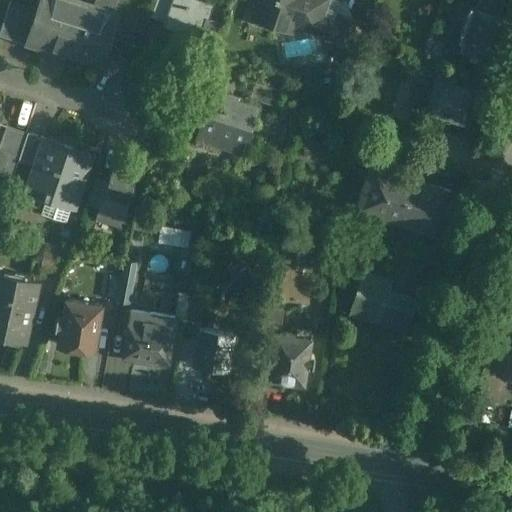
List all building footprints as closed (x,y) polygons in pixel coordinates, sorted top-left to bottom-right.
[(96,0),(94,10),(62,0),(39,0),(34,16),(25,43),(48,51),(48,52),(62,56),(63,53),(101,66),(122,0),(96,0)] [(204,6),(186,0),(171,0),(162,28),(163,29),(164,24),(200,36),(199,41),(200,41),(207,20),(200,18),(204,6)] [(262,0),(263,0),(259,14),(268,18),(265,27),(288,35),(291,26),(306,31),(310,19),(319,23),(326,3),(318,0),(262,0)] [(506,0),(480,0),(477,12),(500,20),(506,0)] [(34,16),(8,7),(0,31),(0,37),(24,46),(25,43),(34,16)] [(477,12),(471,11),(460,44),(476,49),(474,56),(473,56),(473,58),(479,60),(479,59),(493,64),(507,22),(500,20),(477,12)] [(363,26),(339,18),(330,43),(354,51),(363,26)] [(454,80),(439,75),(428,111),(453,119),(452,123),(459,126),(466,122),(468,114),(463,113),(470,92),(452,87),(454,80)] [(281,93),(255,85),(250,99),(276,108),(281,93)] [(230,99),(211,92),(195,141),(214,147),(216,141),(245,150),(258,112),(229,103),(230,99)] [(27,133),(6,126),(0,145),(0,149),(19,156),(27,133)] [(444,150),(447,139),(421,130),(417,142),(424,144),(444,150)] [(19,156),(18,162),(31,166),(40,138),(27,133),(19,156)] [(378,144),(355,136),(350,152),(373,159),(378,144)] [(90,155),(44,139),(27,192),(46,199),(42,211),(44,215),(63,221),(67,219),(71,207),(73,208),(90,155)] [(444,150),(424,144),(420,155),(440,161),(444,150)] [(19,156),(0,149),(0,175),(12,179),(18,162),(19,156)] [(98,207),(95,218),(119,227),(122,218),(124,219),(125,216),(123,215),(140,166),(115,158),(107,180),(98,207)] [(452,193),(370,167),(357,208),(439,234),(452,193)] [(96,177),(87,203),(98,207),(107,180),(96,177)] [(159,225),(158,241),(189,244),(191,227),(159,225)] [(71,248),(45,243),(40,269),(63,274),(71,248)] [(137,262),(124,259),(121,275),(116,301),(129,303),(137,262)] [(390,279),(363,271),(351,312),(408,330),(418,296),(416,296),(415,298),(387,290),(390,279)] [(121,275),(108,273),(103,298),(116,301),(121,275)] [(36,284),(0,275),(0,333),(24,339),(36,284)] [(203,300),(189,298),(185,321),(199,323),(203,300)] [(101,305),(65,299),(62,317),(55,316),(53,328),(60,329),(58,344),(93,350),(101,305)] [(158,321),(144,319),(146,311),(130,308),(122,354),(124,354),(123,360),(140,363),(141,357),(165,361),(170,330),(157,328),(158,321)] [(233,333),(201,328),(195,365),(227,370),(233,333)] [(296,338),(273,334),(266,377),(287,380),(286,382),(289,384),(291,385),(295,386),(299,385),(301,384),(301,383),(303,383),(305,366),(311,367),(313,356),(307,355),(310,334),(297,332),(296,338)]
